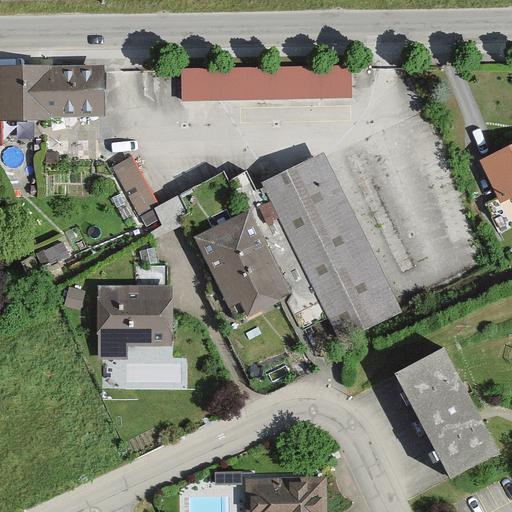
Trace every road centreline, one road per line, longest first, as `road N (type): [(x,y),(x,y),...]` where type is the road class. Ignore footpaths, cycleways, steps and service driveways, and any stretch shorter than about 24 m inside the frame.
road 1 (residential): [(511,27),(0,36)]
road 2 (residential): [(393,511),(342,423),(295,408),(69,511)]
road 3 (unknown): [(267,417),(174,253)]
